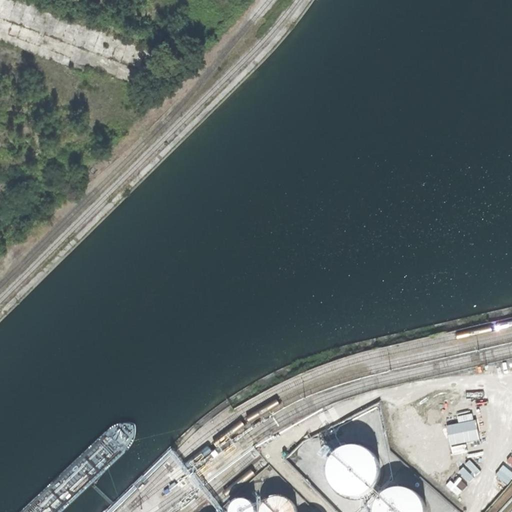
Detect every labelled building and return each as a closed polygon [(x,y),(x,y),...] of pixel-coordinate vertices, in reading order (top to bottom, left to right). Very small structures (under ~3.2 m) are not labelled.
[(365,498),(373,492),(378,484),(381,474),(378,464),(373,456),(364,450),(355,449),(345,451),(337,456),(332,464),(330,474),(331,483),(337,492),(345,498),(355,500),(365,498)] [(511,470),(504,464),(496,473),(509,483),(511,479),(511,470)] [(274,493),(277,491),(279,488),(281,483),(280,478),(277,475),(274,472),(269,472),(265,473),(262,475),(260,478),(258,483),(259,486),(262,491),(265,493),(269,494),(274,493)] [(457,494),(467,487),(460,476),(449,483),(457,494)] [(427,511),(425,504),(420,496),(411,491),(402,489),(392,491),(384,496),(379,504),(377,511),(427,511)] [(298,511),(298,508),(294,502),(288,498),(281,497),(275,498),(269,502),(265,508),(263,511),(298,511)]
